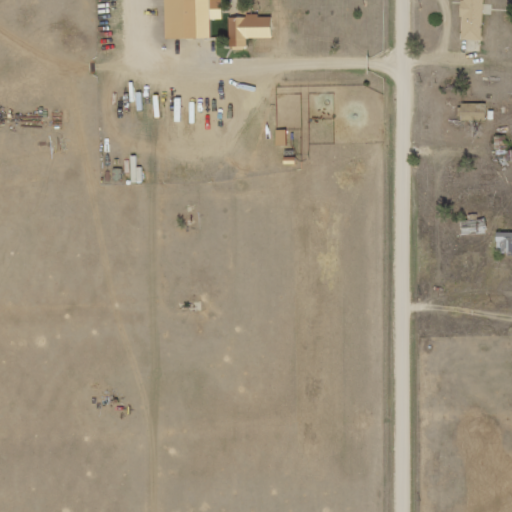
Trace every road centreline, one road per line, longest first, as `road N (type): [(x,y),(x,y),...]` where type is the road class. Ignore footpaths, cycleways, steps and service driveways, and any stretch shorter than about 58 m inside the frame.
road 1 (residential): [(408,511),(410,0)]
road 2 (residential): [(184,78),(410,76)]
